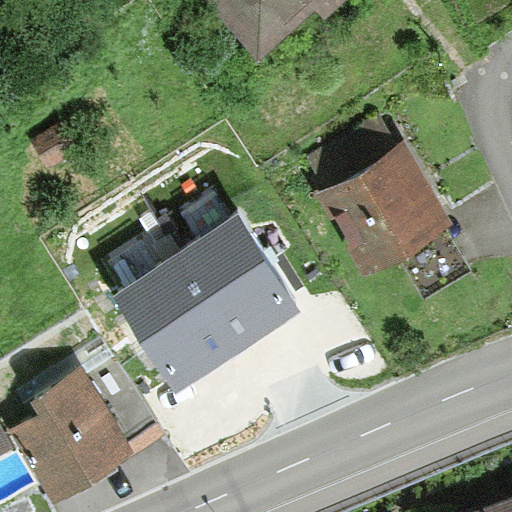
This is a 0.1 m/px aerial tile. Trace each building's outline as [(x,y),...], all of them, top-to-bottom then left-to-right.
[(307,0),(221,0),(261,43),(307,0)] [(467,268),(379,123),(308,165),(368,263),(393,248),(422,295),(467,268)] [(239,215),(175,257),(238,354),(302,312),(239,215)] [(238,354),(175,257),(112,297),(175,395),(238,354)] [(125,438),(81,372),(8,420),(53,486),(125,438)] [(511,511),(511,500),(479,511),(511,511)]
